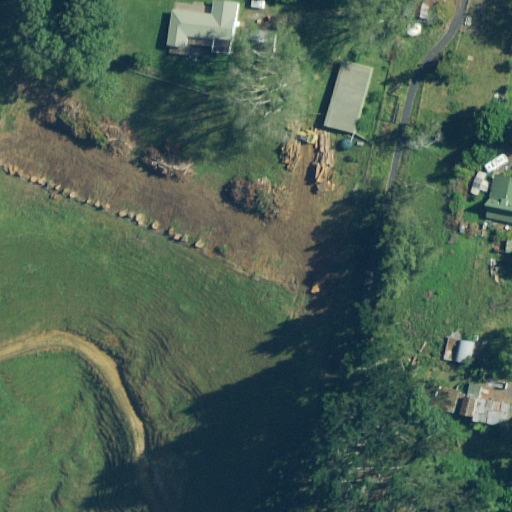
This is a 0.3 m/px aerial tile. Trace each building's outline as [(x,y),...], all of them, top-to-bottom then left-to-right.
[(241,14),(197,10),(195,35),(220,37),(219,50),(237,51),(241,14)] [(276,29),(250,27),(248,51),(274,53),(276,29)] [(375,68),(346,60),(330,123),(358,131),(375,68)] [(511,174),(498,172),(492,204),(511,207),(511,174)] [(481,340),(452,335),(448,363),(476,368),(481,340)] [(511,401),(472,394),(468,413),(481,415),(480,419),(511,425),(511,401)]
